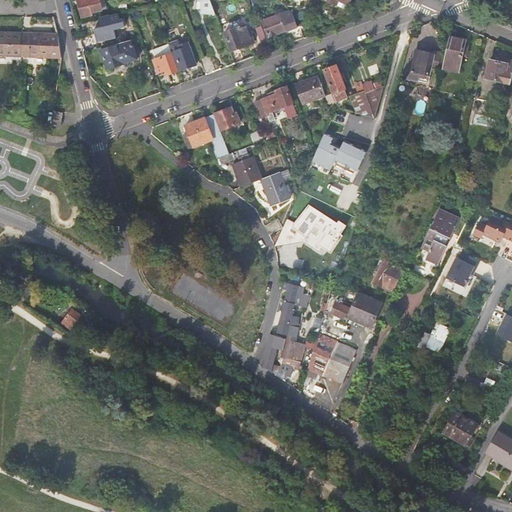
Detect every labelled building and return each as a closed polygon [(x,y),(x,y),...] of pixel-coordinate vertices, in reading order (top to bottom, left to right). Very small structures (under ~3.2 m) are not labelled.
[(102,0),(78,0),(83,18),(94,16),(93,13),(103,11),(101,0),(102,0)] [(201,0),(202,13),(213,13),(212,0),(201,0)] [(291,10),(282,14),(288,30),(293,43),(304,38),(299,26),(297,26),(291,10)] [(286,31),(288,30),(282,14),(262,22),(268,37),(286,30),(286,31)] [(99,19),(101,28),(95,30),(98,42),(115,38),(114,30),(125,27),(123,20),(118,21),(117,15),(99,19)] [(232,51),(230,52),(234,65),(244,61),(239,49),(254,43),(247,25),(225,33),(232,51)] [(0,58),(23,60),(25,37),(0,35),(0,39),(0,58)] [(23,60),(61,63),(60,44),(60,41),(25,37),(23,60)] [(450,39),(444,71),(459,74),(463,56),(466,57),(468,47),(465,46),(466,42),(450,39)] [(132,41),(100,51),(106,69),(137,59),(132,41)] [(182,70),(179,71),(185,85),(192,82),(186,69),(196,65),(188,44),(180,46),(178,41),(169,44),(173,54),(175,53),(182,70)] [(430,69),(438,71),(441,56),(432,53),(432,55),(416,51),(414,59),(410,59),(405,79),(426,84),(430,69)] [(178,72),(171,55),(154,62),(160,77),(166,74),(167,76),(178,72)] [(208,57),(201,59),(207,76),(210,74),(215,73),(208,57)] [(503,83),(511,85),(511,81),(511,62),(500,59),(499,63),(507,65),(503,83)] [(507,65),(499,63),(489,61),(485,79),(503,83),(507,65)] [(333,92),(331,93),(334,102),(346,97),(343,89),(345,88),(336,65),(325,69),(333,92)] [(295,85),(303,105),(326,96),(318,77),(295,85)] [(130,85),(137,103),(146,99),(140,81),(130,85)] [(384,85),(365,92),(375,118),(384,85)] [(269,97),(261,100),(270,123),(274,120),(272,115),(271,114),(271,113),(274,111),(275,112),(280,110),(280,109),(293,104),(287,88),(285,88),(285,87),(277,89),(277,91),(268,94),(269,97)] [(351,97),(357,113),(375,118),(365,92),(364,91),(351,97)] [(294,104),(285,108),(289,118),(298,114),(294,104)] [(215,115),(221,131),(240,124),(237,116),(234,117),(231,109),(215,115)] [(61,114),(55,113),(53,128),(60,129),(61,114)] [(213,116),(205,119),(213,141),(211,141),(217,159),(228,155),(213,116)] [(194,148),(211,141),(213,141),(205,119),(186,127),(189,133),(194,148)] [(190,149),(194,148),(189,133),(185,134),(190,149)] [(344,141),(335,161),(358,172),(366,153),(344,141)] [(229,167),(237,190),(257,182),(248,160),(245,161),(243,158),(236,161),(237,164),(229,167)] [(281,181),(291,177),(288,170),(261,181),(264,191),(268,189),(274,207),(289,202),(286,194),(290,193),(287,187),(284,188),(281,181)] [(438,211),(419,249),(427,252),(423,260),(435,266),(458,221),(438,211)] [(479,223),(473,234),(481,239),(483,234),(501,243),(503,237),(511,241),(511,220),(509,226),(492,217),(486,227),(479,223)] [(307,218),(298,239),(320,250),(330,229),(307,218)] [(277,220),(264,228),(269,235),(281,227),(277,220)] [(459,259),(457,258),(446,279),(464,288),(471,275),(475,267),(477,268),(480,261),(462,253),(459,259)] [(383,286),(394,291),(404,270),(384,261),(374,283),(382,287),(383,286)] [(288,285),(277,333),(288,336),(297,297),(298,296),(300,288),(288,285)] [(382,305),(358,294),(351,310),(348,318),(371,328),(382,305)] [(332,313),(347,320),(348,318),(351,310),(336,303),(332,313)] [(81,315),(72,308),(66,317),(75,323),(81,315)] [(511,317),(507,315),(507,316),(497,335),(511,342),(511,317)] [(451,333),(439,327),(434,337),(428,333),(418,351),(437,361),(451,333)] [(338,343),(320,335),(309,369),(324,375),(338,343)] [(279,339),(270,336),(261,366),(264,369),(280,379),(285,383),(286,376),(272,367),(279,339)] [(282,365),(289,366),(290,362),(299,364),(303,345),(287,341),(282,359),(283,360),(282,365)] [(358,351),(338,343),(324,375),(344,384),(358,351)] [(495,380),(487,376),(485,381),(470,375),(466,383),(490,393),(495,380)] [(468,443),(481,420),(448,403),(436,426),(468,443)] [(389,413),(383,409),(381,415),(386,418),(389,413)] [(488,455),(511,468),(511,441),(499,434),(488,455)]
